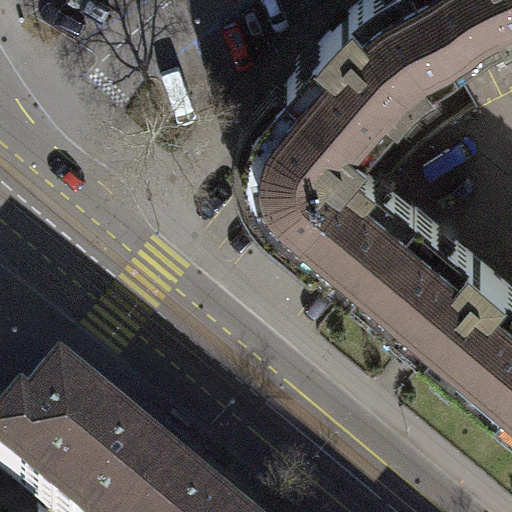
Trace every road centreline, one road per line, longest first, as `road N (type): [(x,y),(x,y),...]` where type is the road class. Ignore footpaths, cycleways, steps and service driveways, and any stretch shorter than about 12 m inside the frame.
road 1 (tertiary): [(397,511),(44,217)]
road 2 (residential): [(216,0),(85,120),(44,217)]
